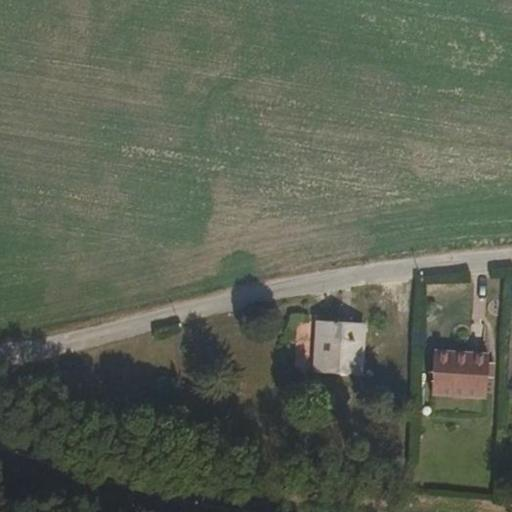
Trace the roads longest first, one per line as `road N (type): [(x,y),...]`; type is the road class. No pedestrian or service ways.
road 1 (unclassified): [(511,258),(294,289),(0,356)]
road 2 (primary): [(0,449),(118,495),(194,511)]
